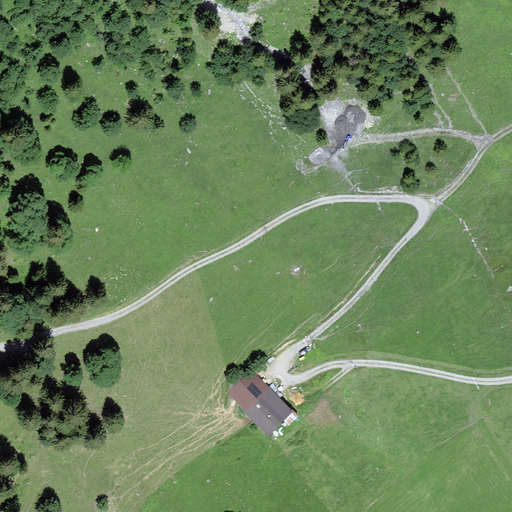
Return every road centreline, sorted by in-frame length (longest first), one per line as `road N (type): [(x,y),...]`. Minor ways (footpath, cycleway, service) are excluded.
road 1 (track): [(511,376),(490,382),(373,363),(336,363),(286,386),(276,375),(277,361),(339,311),(419,224),(424,207),(402,198),(311,203),(107,317),(0,347)]
road 2 (track): [(353,131),(383,138),(440,132),(488,143)]
road 3 (track): [(511,128),(424,207)]
